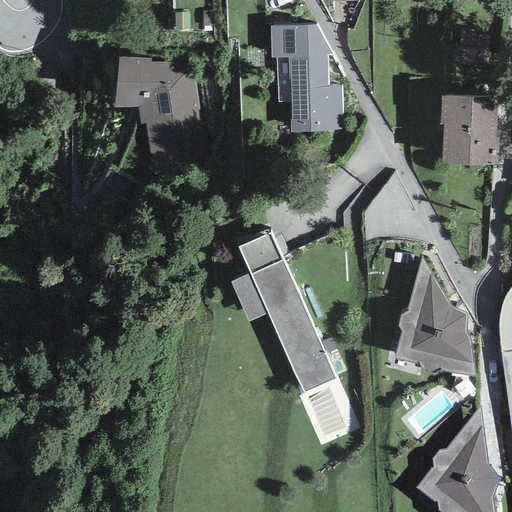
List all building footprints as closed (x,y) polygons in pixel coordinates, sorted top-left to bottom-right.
[(316,26),(270,26),(271,57),(276,57),(278,101),(289,102),(290,133),(342,130),(341,88),(328,88),(327,55),(332,55),(316,26)] [(151,58),(118,58),(113,108),(137,107),(140,124),(145,123),(152,174),(208,164),(198,111),(200,110),(194,64),(151,62),(151,58)] [(439,125),(442,125),(442,164),(498,165),(498,138),(495,138),(496,97),(440,96),(439,125)] [(271,232),(237,248),(249,273),(230,282),(248,322),(267,314),(303,393),(337,378),(271,232)] [(450,305),(421,257),(406,311),(400,314),(397,325),(401,331),(393,357),(418,363),(422,370),(433,373),(439,368),(474,376),(470,339),(465,332),(467,313),(450,305)] [(487,465),(480,406),(446,449),(439,450),(432,459),(433,466),(416,488),(437,502),(438,511),(439,511),(493,511),(491,497),(499,478),(487,465)]
